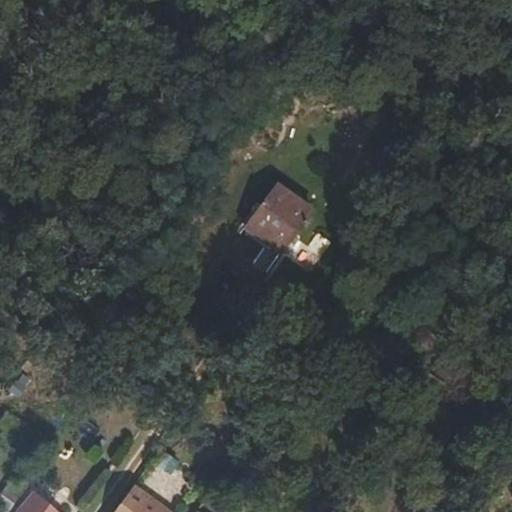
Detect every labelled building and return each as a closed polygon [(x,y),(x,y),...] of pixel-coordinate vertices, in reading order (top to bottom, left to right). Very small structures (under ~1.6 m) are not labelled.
[(281,252),(311,210),(276,184),(246,225),(281,252)] [(17,511),(67,511),(38,487),(17,511)] [(133,487),(114,511),(143,511),(151,501),(133,487)] [(0,511),(2,511),(11,501),(3,495),(0,498),(0,511)] [(166,511),(151,501),(143,511),(166,511)]
